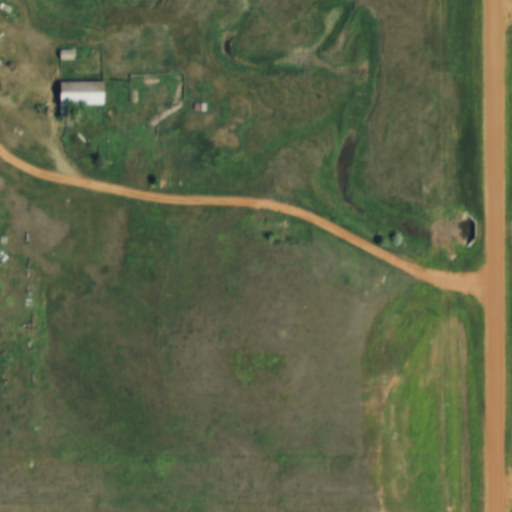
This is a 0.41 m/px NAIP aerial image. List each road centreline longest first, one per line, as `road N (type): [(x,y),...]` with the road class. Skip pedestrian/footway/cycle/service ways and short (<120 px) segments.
road 1 (residential): [(493,231),(493,511)]
road 2 (residential): [(493,0),(493,208)]
